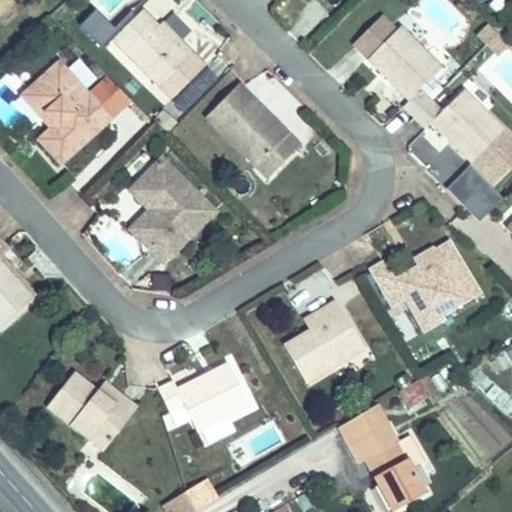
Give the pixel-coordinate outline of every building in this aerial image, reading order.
[(101,49),(119,33),(98,10),(80,25),(101,49)] [(206,65),(181,40),(177,44),(143,10),(111,41),(170,100),(206,65)] [(354,46),(368,60),(397,31),(383,17),(354,46)] [(163,22),(159,26),(177,44),(181,40),(163,22)] [(498,34),(490,26),(478,37),(486,45),(498,34)] [(432,79),(442,69),(400,27),(397,31),(368,60),(409,101),(403,107),(414,118),(432,101),(421,90),(432,79)] [(498,34),(486,45),(497,56),(509,45),(498,34)] [(489,75),(511,101),(511,55),(511,56),(489,75)] [(59,62),(28,89),(47,111),(45,113),(55,125),(38,140),(60,165),(132,101),(108,77),(88,95),(59,62)] [(443,89),(432,79),(421,90),(432,101),(443,89)] [(258,104),(238,85),(206,117),(256,167),(288,134),(276,122),(272,127),(253,108),(258,104)] [(47,111),(28,89),(21,96),(50,129),(55,125),(45,113),(47,111)] [(511,169),(511,137),(464,90),(443,111),(432,101),(414,118),(425,129),(431,123),(472,163),(446,189),(480,222),(503,199),(493,189),(511,169)] [(276,122),(258,104),(253,108),(272,127),(276,122)] [(299,145),(288,134),(256,167),(266,178),(299,145)] [(437,172),(454,182),(462,167),(445,158),(437,172)] [(161,159),(133,188),(156,210),(137,230),(152,245),(148,249),(164,264),(215,212),(161,159)] [(156,210),(133,188),(129,191),(149,211),(130,230),(148,249),(152,245),(137,230),(156,210)] [(0,250),(6,245),(0,237),(0,328),(34,297),(0,259),(0,250)] [(370,270),(391,307),(403,300),(413,294),(424,313),(440,317),(480,294),(449,242),(434,251),(432,249),(415,259),(418,265),(420,269),(412,274),(410,270),(394,279),(383,262),(370,270)] [(418,265),(410,270),(412,274),(420,269),(418,265)] [(424,313),(413,294),(403,300),(423,333),(443,321),(440,317),(424,313)] [(336,302),(323,310),(328,320),(310,331),(284,347),(306,384),(364,349),(336,302)] [(304,321),(310,331),(328,320),(323,310),(304,321)] [(249,405),(228,364),(177,390),(173,382),(157,390),(170,414),(184,407),(196,432),(249,405)] [(137,409),(122,397),(115,406),(97,392),(73,373),(47,407),(103,451),(137,409)] [(428,396),(418,380),(399,391),(408,407),(428,396)] [(104,383),(97,392),(115,406),(122,397),(104,383)] [(345,441),(383,420),(376,405),(338,428),(345,441)] [(383,420),(345,441),(358,465),(366,461),(394,511),(425,495),(383,420)] [(410,436),(396,443),(411,469),(424,462),(410,436)] [(207,483),(185,495),(195,511),(196,511),(217,500),(207,483)] [(195,511),(185,495),(164,508),(166,511),(195,511)]
